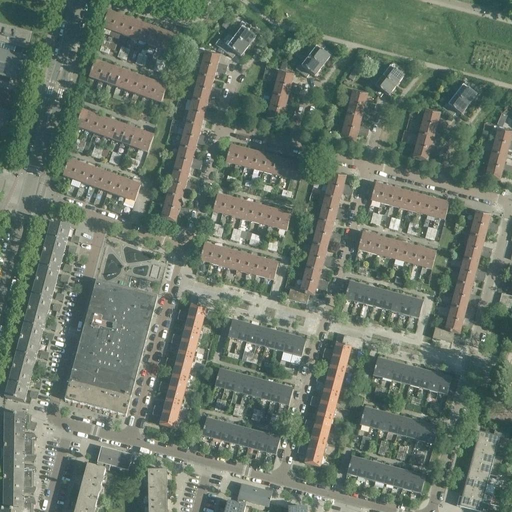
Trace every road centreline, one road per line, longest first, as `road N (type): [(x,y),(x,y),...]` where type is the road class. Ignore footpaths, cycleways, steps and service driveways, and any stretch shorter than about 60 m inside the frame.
road 1 (residential): [(368,165),(281,481)]
road 2 (residential): [(435,511),(496,262)]
road 3 (residential): [(67,426),(51,414),(104,221)]
road 4 (residential): [(128,440),(182,248)]
road 5 (unclassified): [(29,191),(80,0)]
road 6 (residential): [(182,248),(220,128)]
